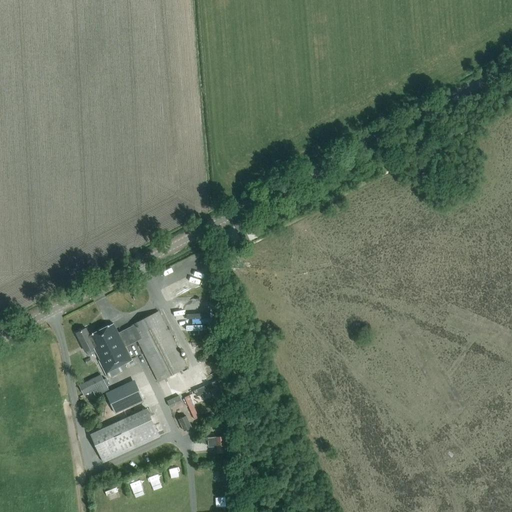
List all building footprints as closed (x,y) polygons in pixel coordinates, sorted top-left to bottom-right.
[(124,345),(136,339),(158,382),(187,367),(159,312),(118,332),(113,324),(89,335),(86,328),(76,333),(85,351),(86,351),(89,356),(95,353),(108,378),(127,369),(124,364),(132,360),(124,345)] [(103,380),(100,375),(79,386),(84,396),(92,391),(95,397),(109,390),(107,387),(110,386),(106,378),(103,380)] [(144,401),(137,385),(108,398),(115,414),(144,401)] [(167,401),(170,407),(182,402),(179,395),(167,401)] [(147,409),(90,434),(103,463),(160,437),(147,409)] [(186,416),(178,419),(184,431),(192,428),(186,416)] [(217,453),(227,453),(225,436),(208,438),(209,447),(216,446),(217,453)]
